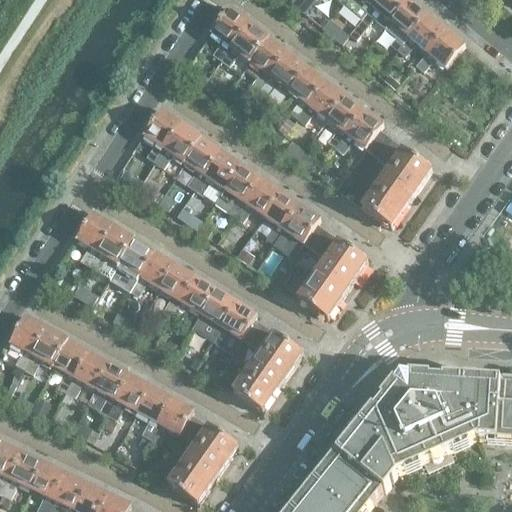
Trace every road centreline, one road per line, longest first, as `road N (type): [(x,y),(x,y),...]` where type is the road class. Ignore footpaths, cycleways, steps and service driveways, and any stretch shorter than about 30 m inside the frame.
road 1 (residential): [(155,88),(424,271)]
road 2 (residential): [(353,362),(87,193)]
road 3 (residential): [(20,297),(288,452)]
road 4 (residential): [(484,184),(241,0)]
road 5 (residential): [(175,511),(0,425)]
road 6 (residential): [(87,193),(155,88)]
road 7 (residential): [(20,297),(87,193)]
